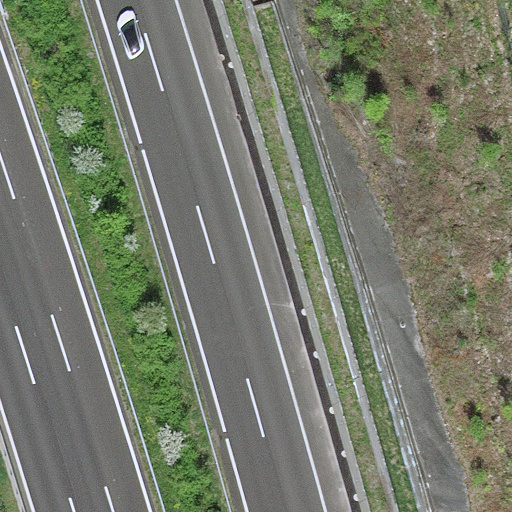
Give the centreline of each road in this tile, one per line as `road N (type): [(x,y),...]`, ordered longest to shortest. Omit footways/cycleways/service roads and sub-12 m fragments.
road 1 (motorway): [(300,511),(211,173),(155,0)]
road 2 (motorway): [(0,216),(84,511)]
